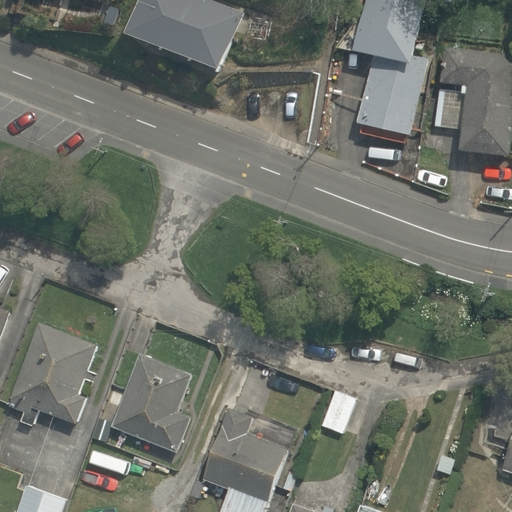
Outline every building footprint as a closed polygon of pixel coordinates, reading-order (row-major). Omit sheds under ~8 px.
[(241,14),(206,0),(141,0),(125,41),(216,77),(241,14)] [(437,0),(371,0),(358,49),(420,66),(437,0)] [(435,78),(466,83),(464,97),(442,93),(435,127),(455,131),(452,150),(507,159),(511,131),(511,57),(441,45),(435,78)] [(420,77),(369,66),(357,124),(407,135),(420,77)] [(0,336),(11,308),(0,303),(0,336)] [(84,390),(102,335),(39,313),(10,399),(81,423),(91,393),(84,390)] [(102,407),(89,442),(107,448),(115,426),(176,449),(190,410),(177,405),(191,369),(138,350),(116,412),(102,407)] [(316,385),(279,367),(270,385),(307,404),(316,385)] [(357,395),(334,386),(319,425),(342,434),(357,395)] [(212,511),(264,511),(297,436),(225,406),(199,469),(226,481),(212,511)] [(511,441),(503,468),(511,471),(511,441)] [(65,511),(70,495),(23,481),(14,511),(65,511)] [(370,511),(358,507),(355,511),(325,511),(294,500),(289,511),(370,511)]
